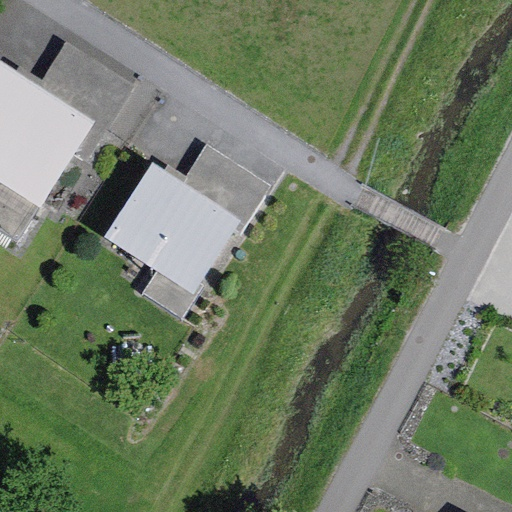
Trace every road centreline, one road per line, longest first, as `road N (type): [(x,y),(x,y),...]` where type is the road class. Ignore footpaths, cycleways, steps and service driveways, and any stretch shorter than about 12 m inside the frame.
road 1 (residential): [(471,253),(370,196),(325,182),(55,0)]
road 2 (unknown): [(370,196),(208,511)]
road 3 (residential): [(342,511),(471,253)]
road 4 (track): [(417,0),(325,182)]
